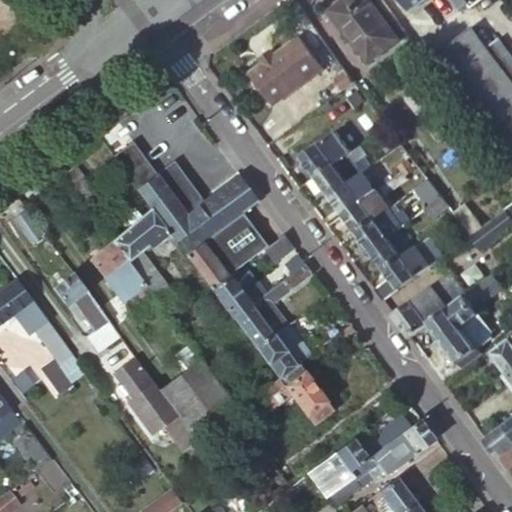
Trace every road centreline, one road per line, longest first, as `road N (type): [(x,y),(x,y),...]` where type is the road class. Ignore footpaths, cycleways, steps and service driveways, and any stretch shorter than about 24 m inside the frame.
road 1 (residential): [(154,26),(511,508)]
road 2 (tertiary): [(0,138),(154,26)]
